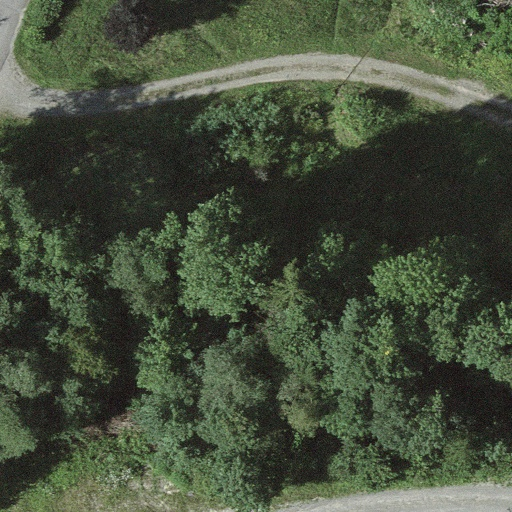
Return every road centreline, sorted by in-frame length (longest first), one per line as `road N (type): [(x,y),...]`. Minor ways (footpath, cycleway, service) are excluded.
road 1 (track): [(0,82),(34,105),(116,102),(319,62)]
road 2 (track): [(511,113),(406,78),(319,62)]
